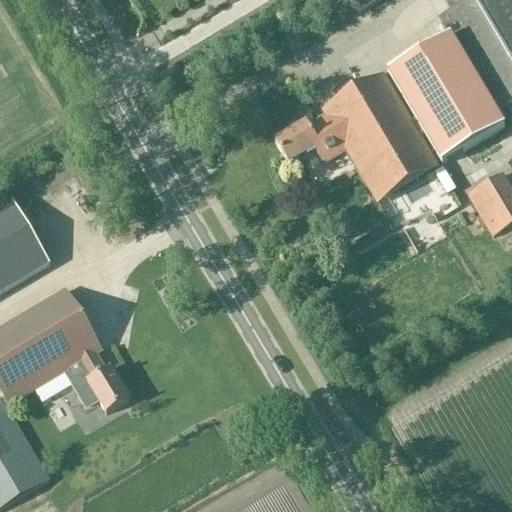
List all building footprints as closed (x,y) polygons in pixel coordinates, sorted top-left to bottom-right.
[(348,0),(358,16),(384,1),(383,0),(348,0)] [(511,1),(511,0),(467,0),(439,18),(450,37),(455,34),(500,110),(511,102),(511,1)] [(415,122),(411,125),(419,139),(423,136),(441,167),(463,154),(494,136),(504,130),(450,39),(387,76),(415,122)] [(345,154),(376,207),(438,170),(419,139),(411,125),(383,78),(322,115),(325,120),(308,130),(306,126),(275,145),(288,168),(314,152),(323,167),(345,154)] [(511,228),(511,191),(503,176),(466,198),(492,241),(511,228)] [(0,212),(0,297),(49,268),(12,205),(0,212)] [(0,403),(0,511),(3,511),(51,483),(6,411),(65,376),(95,358),(101,355),(65,294),(0,332),(0,391),(5,400),(0,403)] [(95,358),(65,376),(84,409),(89,410),(98,404),(106,417),(129,404),(110,373),(106,375),(95,358)]
